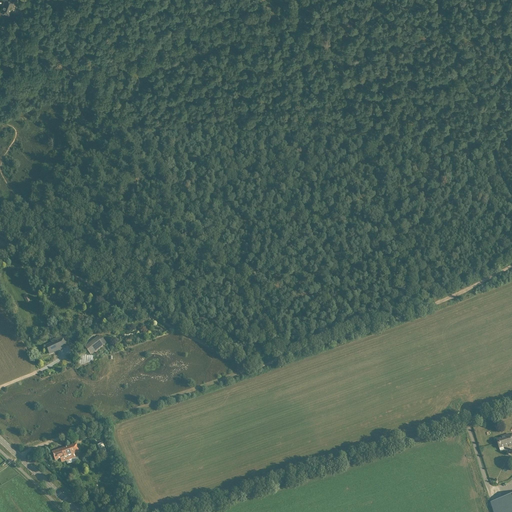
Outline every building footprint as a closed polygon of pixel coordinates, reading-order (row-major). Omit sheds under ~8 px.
[(5,0),(1,12),(7,14),(11,15),(11,16),(12,16),(12,17),(13,17),(13,16),(14,16),(15,15),(15,14),(14,13),(14,12),(15,12),(16,9),(13,8),(15,0),(5,0)] [(86,347),(86,348),(86,347),(91,354),(108,341),(103,335),(102,336),(101,335),(98,338),(86,347)] [(47,346),(50,354),(69,345),(66,338),(62,339),(61,337),(52,342),(53,344),(47,346)] [(496,440),(499,449),(511,444),(511,439),(511,440),(509,434),(501,437),(501,439),(496,440)] [(76,444),(64,449),(68,460),(80,456),(76,444)] [(68,460),(64,449),(52,453),(55,461),(60,459),(62,463),(68,460)] [(511,511),(511,495),(490,503),(493,511),(511,511)]
